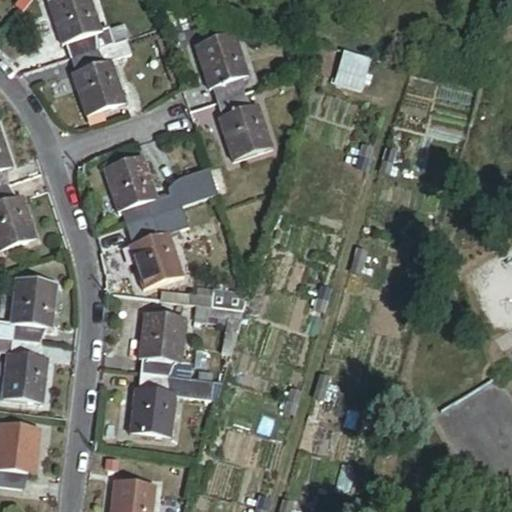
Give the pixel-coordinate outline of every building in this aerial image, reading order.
[(70,62),(104,49),(99,35),(85,0),(58,0),(41,6),(57,47),(63,44),(70,62)] [(122,26),(111,31),(116,44),(122,42),(127,40),(122,26)] [(104,49),(116,44),(111,31),(99,35),(104,49)] [(217,104),(239,96),(234,81),(244,78),(229,35),(191,48),(206,91),(211,89),(217,104)] [(122,42),(116,44),(104,49),(109,62),(127,55),(122,42)] [(109,62),(104,49),(70,62),(74,73),(67,75),(84,119),(125,104),(109,62)] [(366,60),(340,53),(332,84),(358,91),(366,60)] [(244,109),(239,96),(217,104),(221,117),(214,119),(230,164),(269,150),(253,106),(244,109)] [(0,189),(4,188),(0,175),(0,172),(10,169),(0,139),(0,189)] [(127,227),(150,219),(145,204),(155,200),(140,157),(100,171),(115,214),(122,211),(127,227)] [(179,209),(215,198),(207,173),(171,183),(163,191),(165,197),(155,200),(145,204),(150,219),(179,209)] [(10,203),(4,188),(0,189),(0,255),(35,244),(20,200),(10,203)] [(186,229),(179,209),(150,219),(156,236),(166,233),(167,236),(186,229)] [(156,236),(150,219),(127,227),(133,245),(127,247),(142,289),(180,276),(167,236),(166,233),(156,236)] [(14,342),(37,345),(39,330),(52,331),(58,287),(15,281),(9,326),(16,327),(14,342)] [(241,314),(247,295),(211,291),(209,310),(241,314)] [(158,292),(157,303),(184,306),(185,295),(158,292)] [(237,329),(241,314),(209,310),(205,309),(203,325),(226,327),(237,329)] [(146,361),(144,377),(167,380),(169,363),(179,364),(184,320),(144,315),(138,360),(146,361)] [(0,339),(14,342),(16,327),(9,326),(0,324),(0,339)] [(228,360),(237,329),(226,327),(218,357),(228,360)] [(12,356),(14,342),(0,339),(0,354),(5,355),(12,356)] [(36,359),(37,345),(14,342),(12,356),(5,355),(0,392),(0,401),(40,407),(47,360),(36,359)] [(167,380),(186,382),(188,366),(179,364),(169,363),(167,380)] [(167,380),(144,377),(142,391),(134,390),(129,435),(169,440),(175,397),(175,395),(165,394),(167,380)] [(209,401),(211,385),(186,382),(167,380),(165,394),(175,395),(175,397),(209,401)] [(38,431),(0,426),(0,488),(18,490),(20,476),(33,477),(38,431)] [(149,511),(152,487),(112,482),(108,511),(149,511)]
